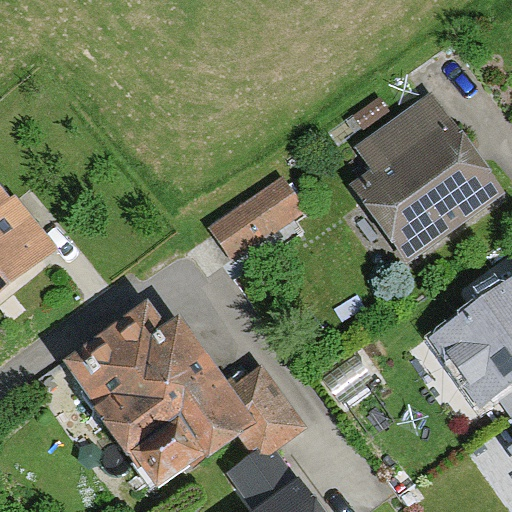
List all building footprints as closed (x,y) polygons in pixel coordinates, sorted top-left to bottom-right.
[(436,107),(362,157),(381,185),(356,201),(411,282),(509,216),(436,107)] [(289,186),(214,239),(240,274),(314,221),(289,186)] [(0,194),(0,320),(63,265),(0,194)] [(149,300),(61,360),(159,489),(236,438),(264,452),(303,432),(257,362),(228,379),(182,318),(170,327),(149,300)] [(511,305),(436,363),(488,431),(508,416),(511,421),(511,305)] [(249,511),(316,511),(301,489),(273,449),(228,480),(249,511)]
